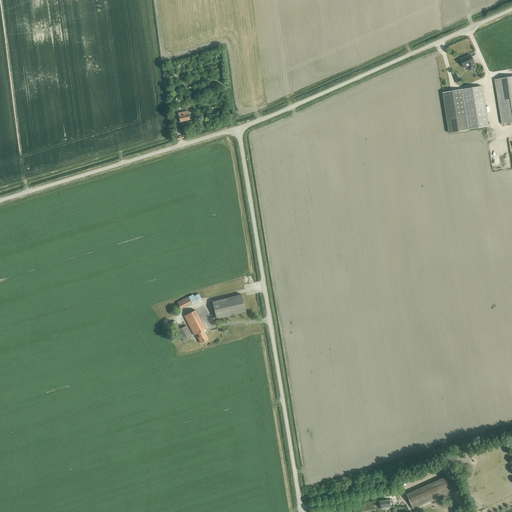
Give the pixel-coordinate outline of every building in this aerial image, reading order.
[(474,63),(471,56),(466,59),(465,57),(460,60),(464,68),(468,66),(470,70),(476,68),(474,63)] [(511,77),(494,80),(502,124),(511,122),(511,77)] [(463,90),(443,93),(449,132),(469,129),(489,126),(482,86),(463,90)] [(178,113),(180,122),(189,120),(187,111),(178,113)] [(214,298),(238,292),(237,287),(213,292),(214,298)] [(180,309),(201,299),(198,294),(193,296),(193,295),(177,303),(180,309)] [(212,302),(216,319),(246,312),(241,294),(212,302)] [(201,343),(208,340),(203,331),(205,330),(195,310),(184,316),(194,335),(196,334),(201,343)] [(186,326),(179,329),(175,321),(170,323),(175,332),(177,330),(183,341),(192,336),(186,326)] [(406,494),(412,509),(451,492),(445,477),(406,494)] [(379,501),(380,508),(393,506),(392,499),(379,501)]
